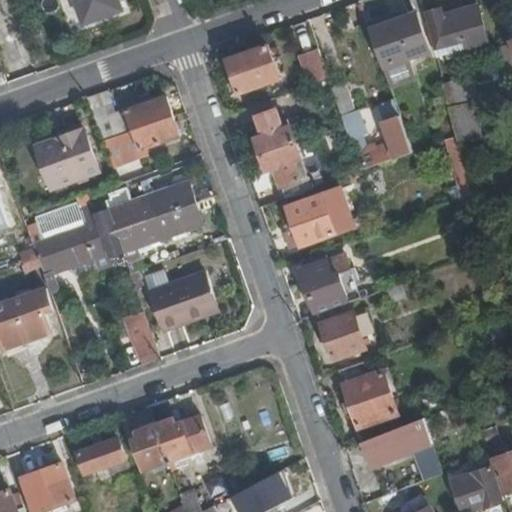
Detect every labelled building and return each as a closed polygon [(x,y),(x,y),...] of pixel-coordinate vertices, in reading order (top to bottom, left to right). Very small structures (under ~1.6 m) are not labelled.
[(73,0),(82,25),(122,11),(118,0),(73,0)] [(464,40),(466,46),(488,40),(478,5),(445,15),(443,8),(426,12),(437,48),(464,40)] [(430,50),(417,13),(379,27),(377,21),(369,24),(382,62),(391,59),(393,64),(430,50)] [(438,54),(466,46),(464,40),(437,48),(438,54)] [(269,45),(229,59),(241,92),(281,79),(269,45)] [(328,74),(320,50),(300,57),(310,85),(330,78),(328,74)] [(458,136),(460,146),(481,138),(473,101),(476,100),(469,74),(444,83),(447,95),(452,112),(458,136)] [(346,125),(361,170),(384,162),(413,151),(401,117),(385,123),(390,137),(374,142),(375,144),(367,147),(347,84),(333,87),(346,125)] [(272,93),(274,98),(290,93),(287,87),(272,93)] [(105,140),(175,115),(168,95),(109,115),(107,109),(114,107),(109,91),(89,98),(105,140)] [(439,115),(452,112),(447,95),(435,98),(439,115)] [(256,138),(262,154),(298,142),(292,125),(290,125),(288,120),(282,122),(278,108),(258,116),(265,134),(256,138)] [(181,134),(175,115),(105,140),(110,152),(139,141),(141,148),(181,134)] [(67,130),(69,136),(85,130),(83,124),(67,130)] [(85,130),(69,136),(44,145),(59,187),(100,172),(85,130)] [(455,167),(465,165),(464,159),(460,146),(458,136),(447,139),(455,167)] [(276,168),(286,197),(305,190),(311,188),(302,158),(304,158),(298,142),(262,154),(268,170),(276,168)] [(59,187),(44,145),(38,148),(53,189),(59,187)] [(4,158),(0,147),(0,179),(10,176),(4,158)] [(114,165),(118,176),(138,169),(133,158),(114,165)] [(163,175),(160,168),(149,172),(151,179),(163,175)] [(151,179),(149,172),(140,175),(142,182),(151,179)] [(133,177),(124,181),(127,188),(137,184),(135,177),(133,177)] [(120,277),(131,273),(124,252),(204,224),(189,182),(110,209),(108,204),(95,208),(107,245),(113,261),(115,265),(120,277)] [(305,190),(286,197),(296,228),(291,231),(297,246),(337,232),(325,199),(335,196),(333,190),(314,197),(311,188),(305,190)] [(99,270),(115,265),(113,261),(107,245),(95,208),(90,193),(74,198),(76,205),(84,225),(41,240),(36,226),(37,225),(35,220),(32,213),(24,216),(30,230),(31,234),(36,247),(40,258),(42,265),(52,293),(60,290),(53,272),(94,258),(99,270)] [(472,194),(462,198),(467,215),(477,212),(475,206),(472,194)] [(325,199),(337,232),(347,228),(335,196),(325,199)] [(475,206),(477,212),(482,231),(488,229),(482,204),(475,206)] [(84,225),(76,205),(35,220),(37,225),(36,226),(41,240),(84,225)] [(482,231),(487,252),(488,252),(494,250),(488,229),(482,231)] [(20,252),(36,247),(31,234),(16,240),(20,252)] [(25,264),(40,258),(36,247),(20,252),(25,264)] [(487,252),(494,280),(502,277),(495,249),(494,250),(488,252),(487,252)] [(302,269),(316,314),(349,302),(338,272),(349,268),(345,254),(329,260),(327,255),(322,256),(324,261),(302,269)] [(26,270),(42,265),(40,258),(25,264),(24,264),(26,270)] [(193,313),(219,304),(208,270),(173,282),(168,269),(147,276),(166,330),(196,320),(193,313)] [(145,285),(140,270),(131,273),(137,288),(145,285)] [(46,289),(0,304),(0,336),(5,351),(53,333),(45,312),(53,309),(46,289)] [(222,311),(219,304),(193,313),(196,320),(222,311)] [(502,310),(491,314),(496,336),(507,332),(502,310)] [(150,362),(163,358),(145,311),(128,317),(145,364),(150,362)] [(354,311),(324,322),(337,358),(366,347),(366,346),(371,345),(369,336),(363,338),(354,311)] [(366,359),(340,368),(360,424),(399,411),(386,372),(390,371),(388,366),(384,368),(384,370),(376,373),(374,367),(369,369),(366,359)] [(168,461),(169,464),(174,463),(185,459),(203,453),(201,449),(211,445),(200,415),(176,424),(173,418),(155,424),(167,459),(168,461)] [(421,418),(364,441),(375,467),(434,444),(426,416),(421,418)] [(155,424),(153,420),(139,425),(140,430),(138,431),(140,437),(133,439),(145,469),(168,461),(167,459),(155,424)] [(494,451),(505,447),(497,425),(486,430),(494,451)] [(126,458),(118,438),(80,452),(86,473),(126,458)] [(511,451),(507,453),(505,447),(494,451),(492,452),(505,491),(510,490),(511,494),(511,493),(511,451)] [(420,460),(427,480),(445,473),(438,453),(420,460)] [(185,459),(174,463),(176,468),(187,464),(185,459)] [(40,511),(53,508),(77,499),(63,463),(23,477),(35,511),(40,511)] [(454,479),(465,511),(504,498),(492,466),(454,479)] [(288,468),(233,497),(241,511),(285,511),(306,501),(288,468)] [(201,511),(215,505),(214,504),(203,509),(193,487),(179,493),(183,502),(186,511),(201,511)] [(10,489),(0,492),(0,511),(12,511),(18,510),(10,489)] [(407,505),(410,511),(420,511),(432,506),(426,494),(407,505)]
